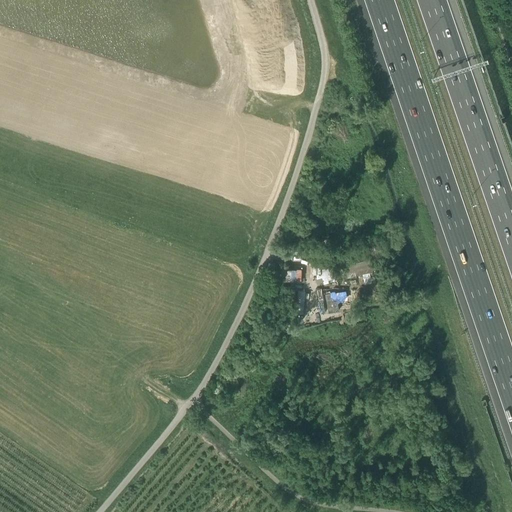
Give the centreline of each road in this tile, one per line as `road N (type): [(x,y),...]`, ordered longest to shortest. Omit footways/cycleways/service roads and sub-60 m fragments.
road 1 (unclassified): [(100,511),(193,402),(244,310),(322,97),(328,47),(313,0)]
road 2 (motorway): [(379,0),(511,391)]
road 3 (motorway): [(511,237),(430,0)]
